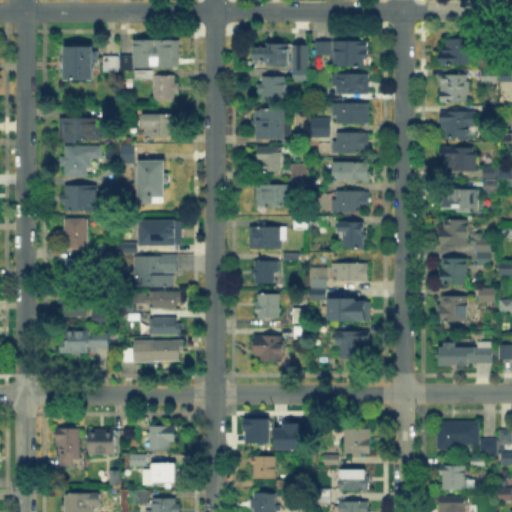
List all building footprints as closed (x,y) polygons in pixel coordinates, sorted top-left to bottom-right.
[(134,68),(134,38),(181,38),(180,68),(134,68)] [(477,38),(477,65),(442,65),(442,38),(477,38)] [(317,55),(317,42),(367,42),(367,67),(334,67),(334,55),(317,55)] [(95,44),(95,52),(100,52),(100,64),(95,64),(95,80),(67,80),(67,44),(95,44)] [(256,46),(290,46),(290,65),(256,65),(256,46)] [(310,47),(310,69),(294,69),(295,47),(310,47)] [(105,73),(105,54),(119,54),(119,73),(105,73)] [(123,70),(123,54),(133,54),(132,70),(123,70)] [(481,84),(481,68),(497,68),(497,84),(481,84)] [(511,82),(499,82),(499,70),(511,70),(511,82)] [(135,79),(135,71),(152,71),(152,80),(135,79)] [(176,74),(176,83),(180,83),(180,96),(176,96),(176,100),(155,100),(155,74),(176,74)] [(370,85),(370,95),(336,95),(336,85),(333,85),(333,74),(370,74),(370,85)] [(470,76),(470,102),(442,102),(442,76),(470,76)] [(290,80),(290,100),(262,100),(262,80),(290,80)] [(371,115),(370,126),(361,126),(361,123),(337,123),(337,114),(333,114),(333,104),(371,104),(371,115)] [(255,139),(255,109),(286,109),(286,139),(255,139)] [(442,128),(442,112),(475,112),(475,130),(470,130),(470,138),(445,138),(445,128),(442,128)] [(145,128),(145,116),(173,116),(173,137),(148,137),(148,128),(145,128)] [(101,120),(100,142),(62,141),(62,120),(101,120)] [(311,134),(311,121),(324,121),(324,134),(311,134)] [(511,143),(500,143),(500,132),(511,132),(511,143)] [(369,133),(369,154),(335,154),(335,133),(369,133)] [(121,163),(121,145),(137,145),(137,163),(121,163)] [(283,161),(283,171),(266,171),(266,161),(259,161),(259,147),(283,147),(283,161)] [(64,155),(66,155),(66,148),(88,148),(88,177),(66,177),(66,165),(64,165),(64,155)] [(476,149),(476,169),(444,169),(444,159),(442,159),(442,148),(476,149)] [(155,204),(140,204),(140,160),(166,160),(166,195),(155,195),(155,204)] [(335,163),(367,164),(367,181),(335,181),(335,163)] [(483,176),(483,164),(498,164),(498,176),(483,176)] [(292,179),(292,167),(311,167),(311,179),(292,179)] [(483,195),(483,181),(498,181),(498,195),(483,195)] [(63,201),(63,193),(67,193),(67,186),(99,186),(99,212),(67,211),(67,201),(63,201)] [(296,186),(296,207),(259,207),(259,186),(296,186)] [(475,201),(475,210),(453,210),(453,209),(443,209),(443,197),(453,197),(453,189),(479,190),(479,201),(475,201)] [(370,191),(370,214),(335,214),(335,191),(370,191)] [(295,227),(295,218),(308,218),(308,227),(295,227)] [(65,236),(65,219),(89,219),(88,249),(68,249),(68,236),(65,236)] [(167,220),(167,221),(175,221),(176,243),(142,243),(142,221),(157,221),(157,220),(167,220)] [(442,228),(448,228),(448,221),(468,221),(468,245),(442,245),(442,228)] [(366,224),(365,248),(344,248),(344,224),(366,224)] [(286,227),(285,249),(250,249),(251,227),(286,227)] [(511,238),(503,238),(503,229),(511,229),(511,238)] [(477,250),(477,239),(493,240),(492,250),(477,250)] [(137,243),(137,251),(121,251),(121,243),(137,243)] [(285,259),(285,251),(297,251),(297,259),(285,259)] [(478,266),(478,254),(492,254),(492,266),(478,266)] [(136,277),(136,257),(178,257),(178,273),(175,273),(175,287),(139,287),(139,277),(136,277)] [(67,286),(67,278),(65,278),(65,271),(67,271),(67,259),(91,259),(91,286),(67,286)] [(442,286),(442,259),(469,259),(469,286),(442,286)] [(280,263),(280,273),(275,273),(275,284),(256,284),(256,262),(280,263)] [(335,263),(370,264),(369,282),(335,281),(335,263)] [(511,276),(501,276),(502,264),(511,264),(511,276)] [(313,288),(313,268),(329,268),(329,288),(313,288)] [(311,298),(311,289),(324,289),(324,298),(311,298)] [(480,304),(480,290),(496,290),(496,304),(480,304)] [(150,303),(150,292),(184,292),(184,303),(180,303),(180,308),(154,308),(154,303),(150,303)] [(64,306),(61,306),(61,296),(88,296),(88,315),(64,315),(64,306)] [(281,296),(281,319),(259,319),(259,296),(281,296)] [(441,323),(442,296),(470,296),(470,323),(441,323)] [(511,312),(502,312),(502,299),(511,299),(511,312)] [(369,301),(369,307),(372,307),(372,316),(369,316),(369,322),(329,322),(329,301),(369,301)] [(293,323),(293,307),(309,307),(309,323),(293,323)] [(92,322),(92,312),(111,312),(111,322),(92,322)] [(151,318),(180,318),(180,335),(151,335),(151,318)] [(295,338),(295,326),(308,326),(308,338),(295,338)] [(63,342),(67,342),(67,330),(90,331),(90,337),(92,337),(92,335),(110,335),(110,348),(92,348),(92,347),(90,347),(90,352),(63,352),(63,342)] [(366,345),(366,354),(344,354),(344,344),(337,344),(337,332),(371,332),(371,345),(366,345)] [(284,356),(284,363),(262,363),(262,356),(256,356),(256,335),(286,336),(286,356),(284,356)] [(135,361),(135,340),(186,340),(186,353),(182,353),(182,361),(135,361)] [(457,341),(457,346),(477,346),(477,341),(493,341),(493,346),(493,366),(440,366),(440,346),(445,346),(445,341),(457,341)] [(511,361),(500,361),(500,345),(511,345),(511,361)] [(123,360),(123,348),(135,348),(135,360),(123,360)] [(268,417),(268,441),(243,442),(243,417),(268,417)] [(273,426),(273,448),(297,448),(298,421),(281,421),(281,426),(273,426)] [(465,454),(439,453),(439,422),(481,422),(481,445),(465,445),(465,454)] [(83,428),(83,458),(78,458),(78,467),(59,466),(59,445),(56,445),(56,431),(59,431),(59,427),(83,428)] [(176,427),(176,433),(180,433),(180,451),(151,451),(151,427),(176,427)] [(511,444),(500,444),(500,429),(511,429),(511,444)] [(116,431),(116,455),(91,455),(91,430),(116,431)] [(344,430),(372,430),(372,453),(344,453),(344,430)] [(481,455),(481,439),(498,439),(498,455),(481,455)] [(511,464),(503,464),(503,451),(511,451),(511,464)] [(146,463),(146,465),(130,465),(130,452),(146,452),(146,463)] [(323,464),(323,454),(340,454),(340,465),(323,464)] [(253,479),(253,455),(278,455),(277,479),(253,479)] [(176,464),(176,484),(155,484),(155,464),(176,464)] [(466,475),(466,490),(444,490),(444,475),(442,475),(442,466),(466,466),(466,475)] [(111,485),(111,470),(120,470),(120,485),(111,485)] [(341,471),(368,471),(368,492),(341,492),(341,471)] [(511,499),(500,499),(500,489),(511,489),(511,499)] [(95,492),(95,494),(102,494),(102,506),(95,506),(95,511),(62,511),(62,503),(67,503),(67,491),(95,492)] [(136,503),(136,491),(150,491),(150,503),(136,503)] [(277,494),(277,511),(255,511),(255,493),(277,494)] [(470,498),(470,505),(477,505),(477,511),(446,511),(439,511),(440,498),(470,498)] [(150,511),(150,500),(180,500),(180,511),(150,511)] [(340,511),(340,500),(371,501),(371,511),(340,511)]
